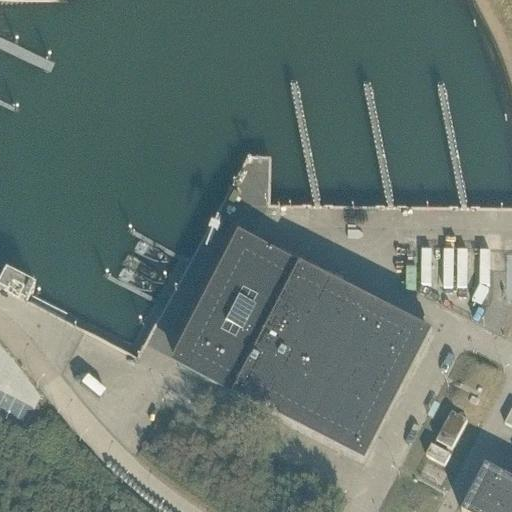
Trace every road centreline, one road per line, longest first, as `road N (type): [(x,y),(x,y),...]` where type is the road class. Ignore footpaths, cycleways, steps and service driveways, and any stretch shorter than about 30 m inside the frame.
road 1 (unclassified): [(236,226),(258,219),(511,224)]
road 2 (unclassified): [(375,493),(152,382)]
road 3 (unclassified): [(448,326),(236,226)]
road 4 (unclassified): [(152,382),(236,226)]
road 5 (unclassified): [(449,355),(375,493)]
road 6 (unclassified): [(450,511),(511,389)]
road 7 (unclassified): [(89,423),(0,325)]
road 8 (unclassified): [(180,511),(145,487),(89,423)]
